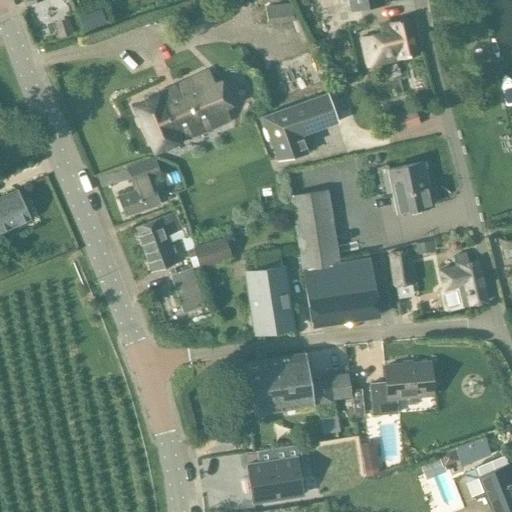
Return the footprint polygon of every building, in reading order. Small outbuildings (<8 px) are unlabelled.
[(351,5),(352,8),(383,2),(383,0),(336,0),(338,8),(351,5)] [(267,24),(293,21),(291,2),(265,5),(267,24)] [(84,31),(106,23),(102,8),(79,16),(84,31)] [(72,34),(67,18),(55,22),(60,38),(72,34)] [(368,65),(418,54),(410,19),(379,26),(381,34),(362,38),(368,65)] [(134,107),(155,153),(232,121),(228,112),(241,106),(229,76),(215,82),(209,68),(158,90),(160,94),(134,107)] [(260,116),(277,161),(307,149),(302,135),(337,122),(326,91),(260,116)] [(416,111),(393,119),(397,130),(420,122),(416,111)] [(126,166),(134,189),(117,195),(125,216),(161,204),(153,182),(152,179),(160,175),(154,156),(126,166)] [(389,170),(398,211),(431,204),(422,163),(389,170)] [(0,235),(0,236),(8,232),(9,228),(30,219),(16,190),(0,197),(0,235)] [(289,196),(300,269),(339,263),(328,191),(289,196)] [(177,261),(167,235),(180,230),(173,213),(135,227),(152,271),(177,261)] [(225,238),(192,247),(199,268),(231,258),(225,238)] [(390,252),(395,285),(413,283),(408,249),(390,252)] [(453,256),(455,265),(455,266),(439,270),(444,289),(441,292),(445,309),(449,310),(463,306),(486,301),(477,261),(469,263),(466,253),(453,256)] [(292,328),(282,266),(246,272),(256,333),(292,328)] [(192,268),(170,275),(183,314),(184,313),(205,306),(192,268)] [(306,286),(312,325),(380,315),(373,276),(306,286)] [(328,376),(327,376),(328,380),(310,382),(305,353),(246,363),(253,414),(314,404),(314,405),(333,402),(328,376)] [(371,383),(373,415),(397,414),(396,398),(433,394),(430,362),(385,366),(386,382),(371,383)] [(364,416),(361,389),(352,390),(355,417),(364,416)] [(486,439),(456,449),(460,461),(462,466),(492,454),(486,439)] [(273,461),(247,464),(253,502),(301,495),(298,477),(304,476),(299,444),(271,450),(273,461)] [(465,473),(468,481),(477,503),(491,497),(497,511),(511,511),(511,468),(510,465),(505,467),(502,458),(465,473)] [(364,471),(376,469),(375,461),(363,464),(364,471)]
